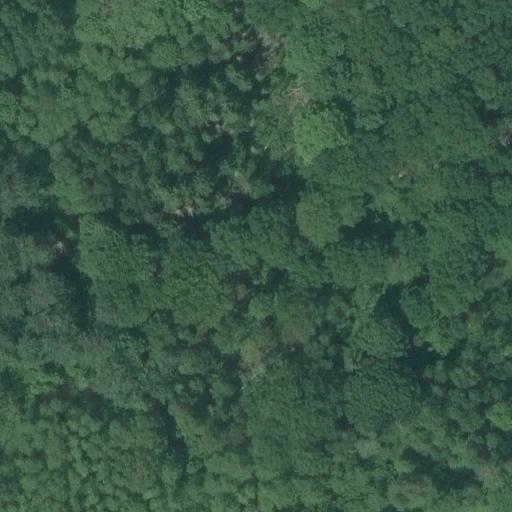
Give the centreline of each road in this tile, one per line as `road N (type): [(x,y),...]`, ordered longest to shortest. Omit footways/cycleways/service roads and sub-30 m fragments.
road 1 (track): [(0,134),(98,272),(124,271),(511,135)]
road 2 (track): [(511,498),(0,398)]
road 3 (track): [(443,159),(371,0)]
